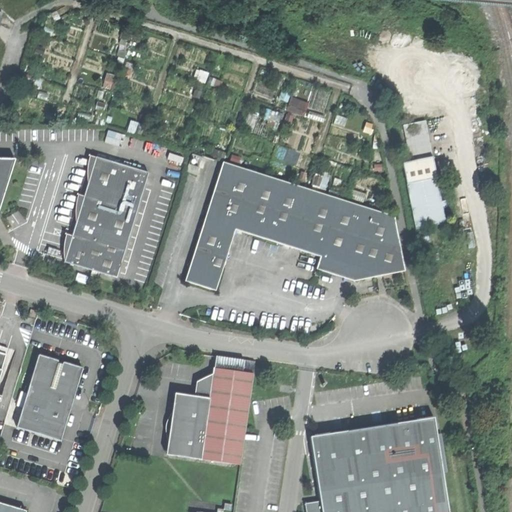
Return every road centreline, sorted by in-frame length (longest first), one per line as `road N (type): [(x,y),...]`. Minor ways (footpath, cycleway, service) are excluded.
road 1 (unknown): [(377,337),(462,319),(483,298),(486,280),(461,116),(398,59)]
road 2 (unclassified): [(140,323),(313,356),(351,351),(377,337)]
road 3 (unclassified): [(140,323),(84,511)]
road 4 (unclassified): [(0,279),(140,323)]
